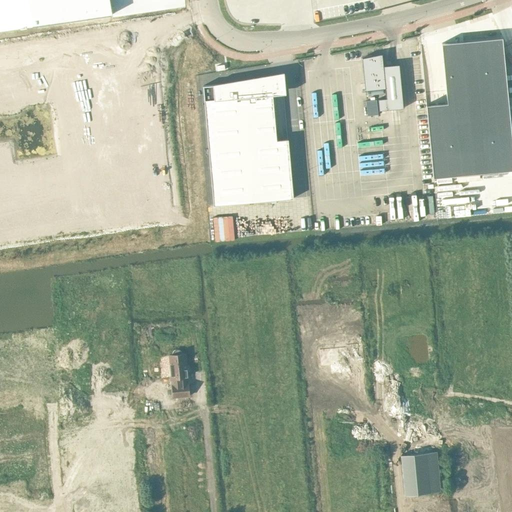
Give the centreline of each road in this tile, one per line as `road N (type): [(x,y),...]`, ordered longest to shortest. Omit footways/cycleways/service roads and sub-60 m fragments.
road 1 (unclassified): [(202,406),(166,40),(178,24),(211,11)]
road 2 (unclassified): [(463,0),(264,41),(229,39),(211,11)]
road 3 (unclassified): [(0,424),(202,406)]
road 4 (unclassified): [(202,406),(371,390)]
